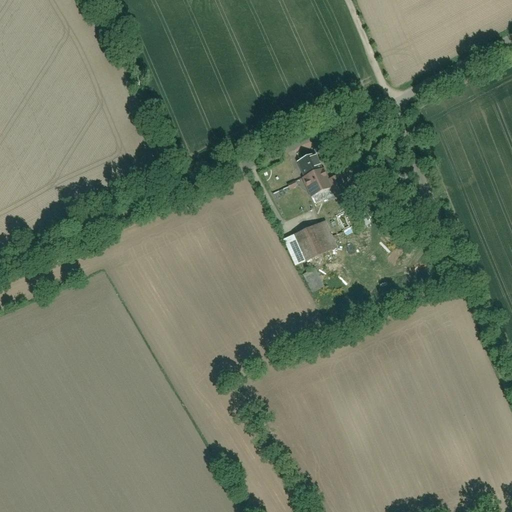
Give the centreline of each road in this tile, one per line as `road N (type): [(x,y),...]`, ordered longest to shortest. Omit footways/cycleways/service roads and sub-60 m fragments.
road 1 (residential): [(398,99),(511,398)]
road 2 (track): [(0,260),(246,161)]
road 3 (residential): [(398,99),(246,161)]
road 4 (residential): [(511,37),(398,99)]
